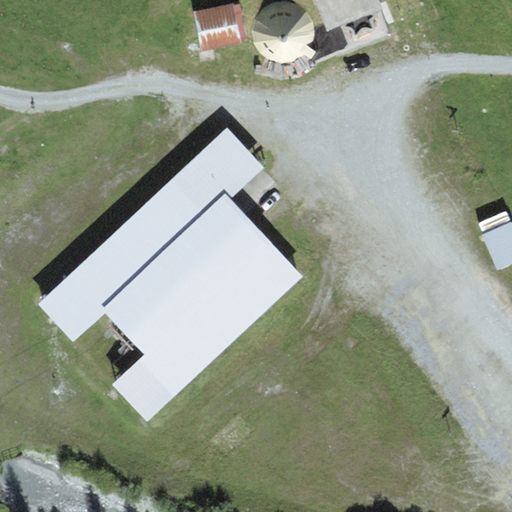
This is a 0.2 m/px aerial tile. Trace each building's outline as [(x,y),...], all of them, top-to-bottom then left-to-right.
[(380,0),(316,0),(327,27),(383,7),(380,0)] [(235,1),(194,9),(200,46),(242,39),(235,1)] [(263,11),(257,20),(252,34),(254,45),(259,54),(270,61),(282,64),(292,64),(307,56),(311,59),(317,51),(312,47),(314,43),(315,35),(312,22),(305,11),(297,5),(288,4),(271,4),(263,11)] [(226,124),(38,300),(73,338),(105,307),(144,349),(110,381),(147,421),(305,272),(230,193),(262,162),(226,124)] [(478,225),(500,272),(511,267),(511,218),(508,211),(478,225)]
